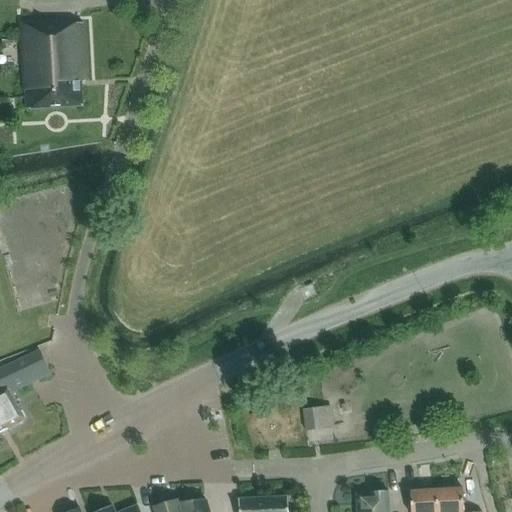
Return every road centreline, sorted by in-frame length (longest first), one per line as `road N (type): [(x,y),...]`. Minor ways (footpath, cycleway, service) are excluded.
road 1 (tertiary): [(90,443),(511,256)]
road 2 (unclassified): [(90,443),(179,470),(321,466)]
road 3 (unclassified): [(321,466),(511,435)]
